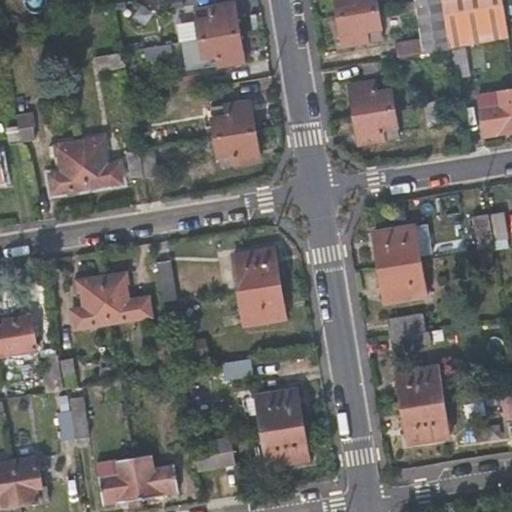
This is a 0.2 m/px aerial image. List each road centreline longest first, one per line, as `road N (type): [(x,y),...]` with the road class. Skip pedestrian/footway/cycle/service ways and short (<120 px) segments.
road 1 (residential): [(315,198),(0,248)]
road 2 (residential): [(315,198),(369,491)]
road 3 (residential): [(284,0),(315,198)]
road 4 (residential): [(315,198),(511,164)]
road 5 (residential): [(369,491),(511,468)]
road 6 (residential): [(369,491),(244,511)]
